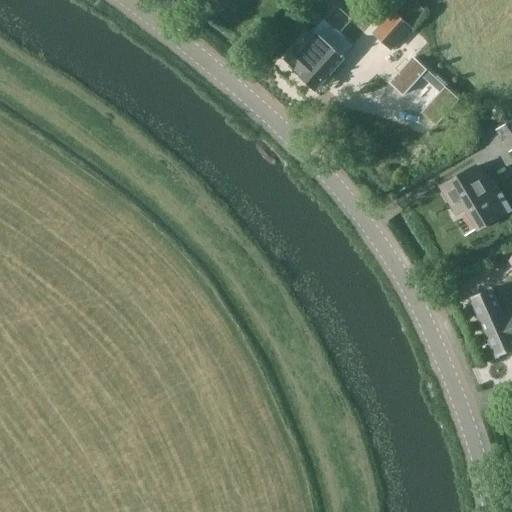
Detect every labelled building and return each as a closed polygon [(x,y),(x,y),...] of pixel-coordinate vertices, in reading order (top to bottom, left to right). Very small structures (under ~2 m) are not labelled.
[(375,35),(393,51),(412,30),(394,14),(375,35)] [(343,57),(350,49),(337,38),(334,42),(330,38),(326,41),(315,31),(299,48),(298,47),(287,60),(303,75),(302,76),(317,89),(345,58),(343,57)] [(415,112),(440,138),(460,119),(435,93),(415,112)] [(511,120),(496,130),(509,152),(511,150),(511,120)] [(505,214),(483,177),(477,167),(442,187),(453,206),(456,204),(461,212),(467,208),(479,230),(505,214)] [(511,351),(511,335),(508,326),(511,323),(511,307),(502,311),(492,289),(472,298),(498,357),(511,351)]
